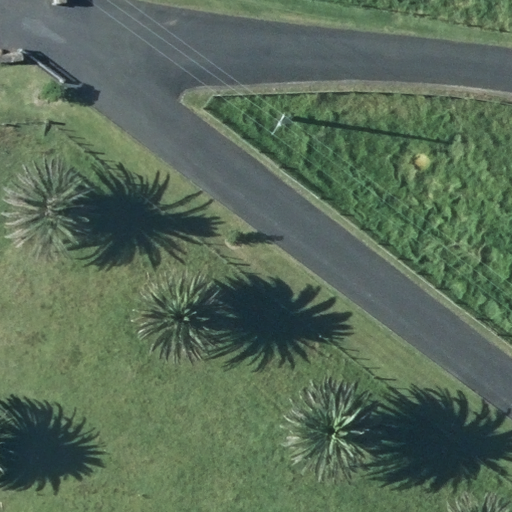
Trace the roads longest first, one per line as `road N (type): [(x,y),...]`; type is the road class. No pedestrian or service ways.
road 1 (unclassified): [(511,399),(40,28)]
road 2 (unclassified): [(40,28),(511,78)]
